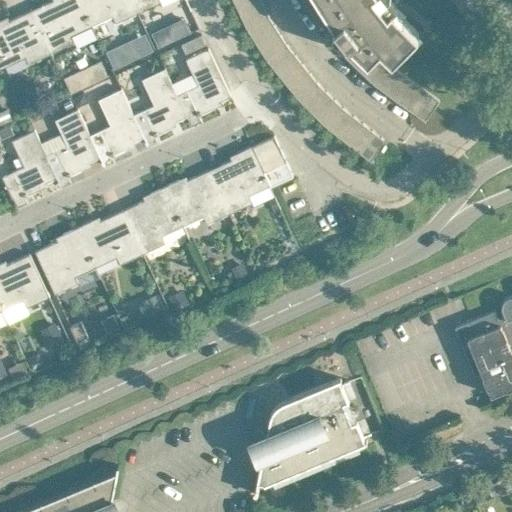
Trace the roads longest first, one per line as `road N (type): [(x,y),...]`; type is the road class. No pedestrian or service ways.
road 1 (tertiary): [(0,439),(393,261),(436,231)]
road 2 (residential): [(271,100),(335,159),(388,189),(511,93)]
road 3 (residential): [(0,229),(271,100)]
road 4 (residential): [(511,418),(336,511)]
road 5 (residential): [(343,511),(511,447)]
